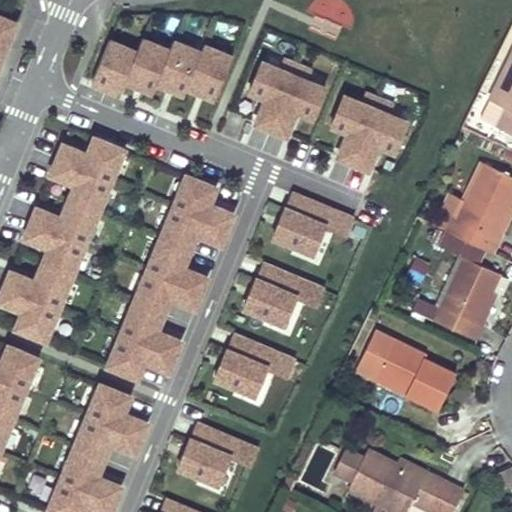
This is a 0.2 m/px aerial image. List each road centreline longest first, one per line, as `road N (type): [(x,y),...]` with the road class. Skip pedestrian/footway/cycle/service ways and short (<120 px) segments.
road 1 (residential): [(269,172),(129,511)]
road 2 (residential): [(36,85),(269,172)]
